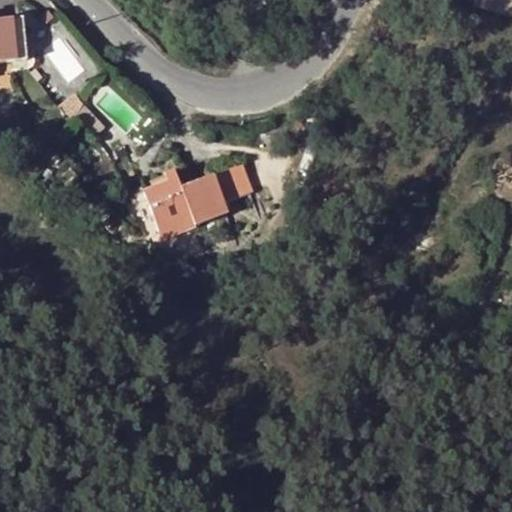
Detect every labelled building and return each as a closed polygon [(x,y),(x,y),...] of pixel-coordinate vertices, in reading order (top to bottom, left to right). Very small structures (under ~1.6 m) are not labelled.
[(511,0),(467,0),(470,3),(511,15),(511,0)] [(0,61),(24,59),(21,20),(0,21),(0,61)] [(66,124),(71,117),(80,103),(72,95),(55,109),(66,124)] [(101,127),(80,103),(71,117),(90,138),(101,127)] [(303,136),(296,121),(278,130),(285,144),(303,136)] [(239,167),(211,178),(221,205),(250,194),(239,167)] [(191,227),(224,214),(221,205),(211,178),(178,191),(170,172),(162,175),(164,182),(140,192),(156,232),(188,218),(191,227)] [(156,232),(159,240),(191,227),(188,218),(156,232)]
